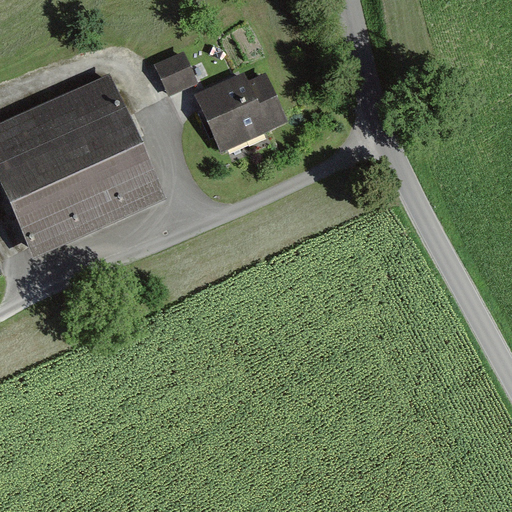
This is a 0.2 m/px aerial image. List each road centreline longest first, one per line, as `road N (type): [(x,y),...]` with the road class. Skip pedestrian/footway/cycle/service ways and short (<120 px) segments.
road 1 (residential): [(384,142),(0,320)]
road 2 (unclassified): [(384,142),(511,379)]
road 3 (unclassified): [(346,0),(384,142)]
